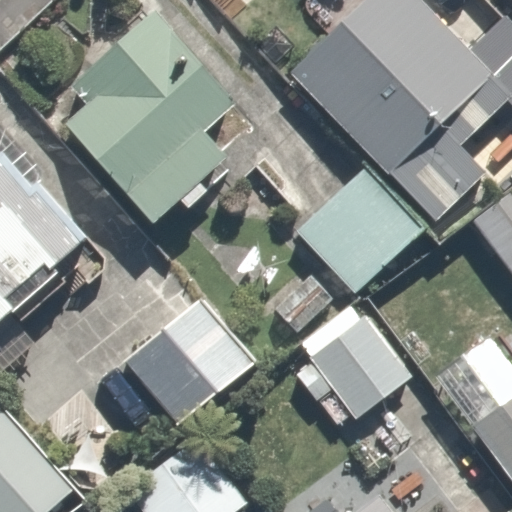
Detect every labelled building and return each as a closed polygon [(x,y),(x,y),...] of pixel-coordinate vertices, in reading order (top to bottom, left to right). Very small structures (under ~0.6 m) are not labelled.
[(423,0),(361,0),(291,64),(427,213),(475,169),(459,151),(510,104),(511,105),(511,25),(476,58),(423,0)] [(86,97),(64,116),(147,214),(177,188),(192,205),(245,160),(209,119),(244,89),(203,40),(151,85),(114,42),(70,79),(86,97)] [(0,307),(82,237),(0,141),(0,307)] [(349,285),(419,227),(366,164),(297,221),(349,285)] [(511,183),(472,214),(511,265),(511,183)] [(136,422),(163,402),(175,418),(246,365),(198,301),(127,354),(100,374),(136,422)] [(407,376),(349,301),(299,341),(314,361),(297,374),(315,397),(331,385),(356,416),(407,376)] [(0,398),(0,511),(17,511),(64,471),(0,398)] [(511,400),(472,432),(511,483),(511,400)] [(145,511),(226,511),(246,497),(192,429),(124,485),(145,511)] [(398,511),(375,480),(330,511),(398,511)]
